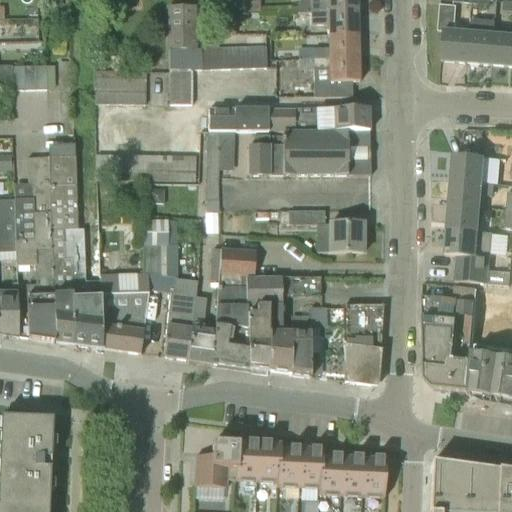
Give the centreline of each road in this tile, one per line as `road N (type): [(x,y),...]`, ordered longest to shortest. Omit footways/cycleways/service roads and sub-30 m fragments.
road 1 (residential): [(396,414),(401,99)]
road 2 (residential): [(396,414),(226,391),(153,398)]
road 3 (residential): [(153,398),(107,392),(63,370),(0,361)]
road 4 (residential): [(511,447),(431,435),(396,414)]
